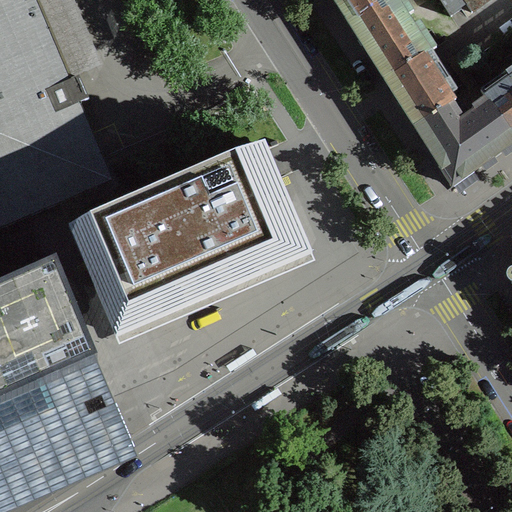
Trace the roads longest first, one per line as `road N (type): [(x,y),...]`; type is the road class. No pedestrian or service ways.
road 1 (residential): [(427,265),(43,511)]
road 2 (residential): [(254,0),(427,265)]
road 3 (residential): [(427,265),(511,397)]
